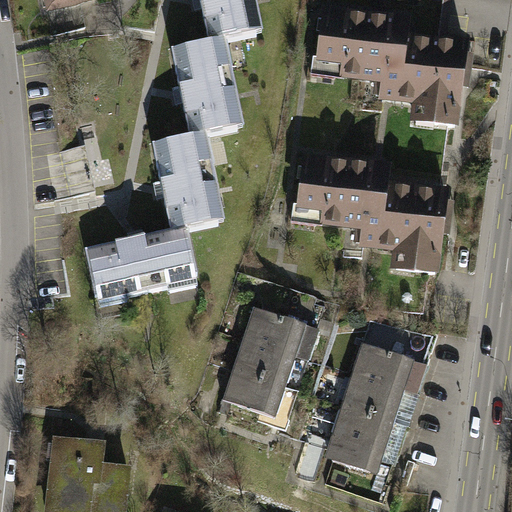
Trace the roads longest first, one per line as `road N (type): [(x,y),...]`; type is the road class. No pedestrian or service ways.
road 1 (residential): [(0,40),(14,133),(16,352),(0,476)]
road 2 (primary): [(511,236),(475,511)]
